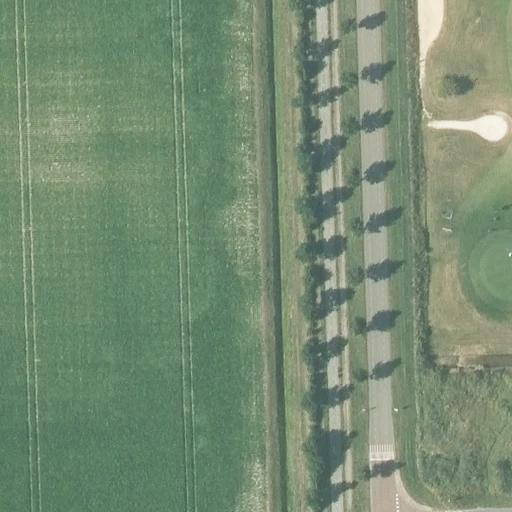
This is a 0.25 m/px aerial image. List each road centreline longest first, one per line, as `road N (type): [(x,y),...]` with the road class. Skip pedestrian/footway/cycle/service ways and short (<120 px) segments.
road 1 (unknown): [(348,511),(332,0)]
road 2 (unclassified): [(382,511),(366,0)]
